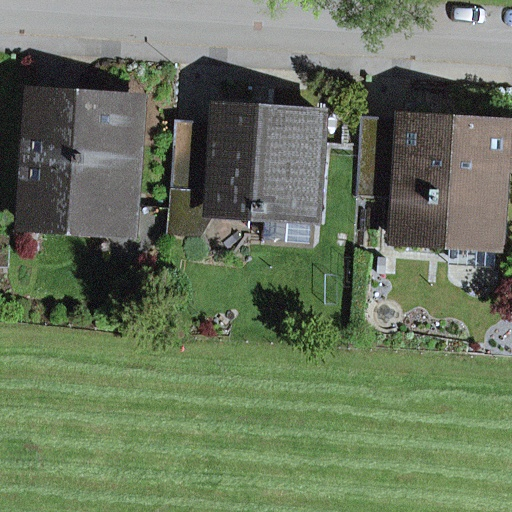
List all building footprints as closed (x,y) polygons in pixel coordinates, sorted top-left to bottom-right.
[(35,106),(87,109),(87,101),(35,97),(35,106)] [(111,231),(113,205),(132,207),(139,103),(87,99),(87,101),(87,109),(35,106),(33,106),(25,226),(111,231)] [(280,208),(316,210),(323,115),(218,108),(217,129),(177,126),(173,189),(213,192),(211,211),(279,216),(280,208)] [(362,120),(361,133),(402,135),(403,121),(362,120)] [(451,244),(452,230),(501,233),(505,165),(511,165),(511,128),(403,121),(402,135),(361,133),(357,198),(397,200),(395,240),(451,244)] [(170,236),(201,238),(211,211),(213,192),(173,189),(170,236)] [(111,231),(130,233),(132,207),(113,205),(111,231)] [(278,229),(316,232),(317,211),(316,210),(280,208),(279,216),(278,229)] [(448,265),(495,268),(501,233),(452,230),(451,244),(448,265)]
